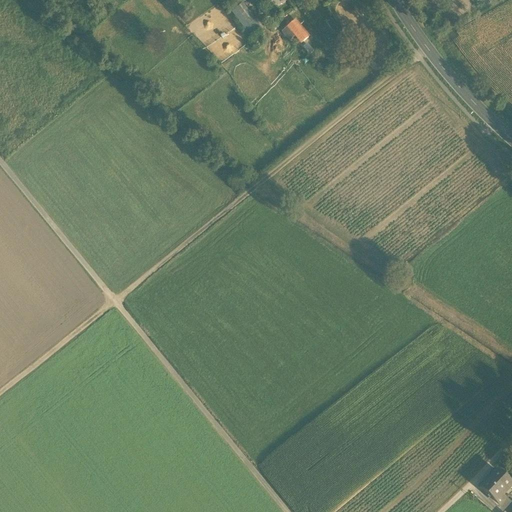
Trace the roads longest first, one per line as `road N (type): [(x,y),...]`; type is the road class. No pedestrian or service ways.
road 1 (track): [(0,393),(426,49)]
road 2 (track): [(286,511),(0,160)]
road 3 (tertiary): [(395,0),(426,49),(511,141)]
